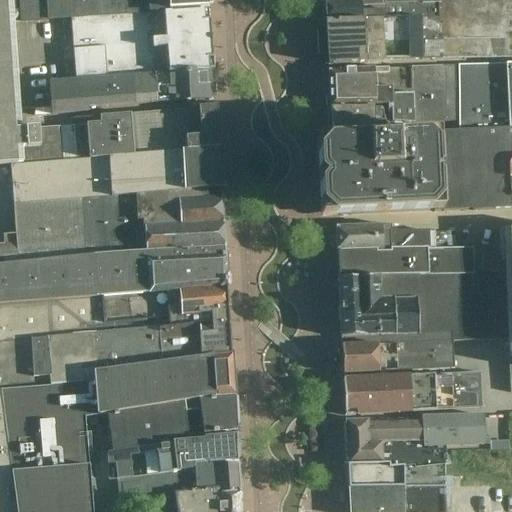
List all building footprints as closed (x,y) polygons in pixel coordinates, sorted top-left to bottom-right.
[(0,0),(0,13),(7,13),(20,12),(19,0),(0,0)] [(19,0),(20,12),(21,23),(50,21),(49,21),(71,20),(152,15),(152,13),(209,9),(211,9),(210,0),(19,0)] [(325,2),(325,3),(361,2),(361,8),(377,8),(378,6),(438,4),(438,0),(325,0),(325,2)] [(438,19),(511,18),(511,0),(438,0),(438,4),(438,19)] [(326,22),(438,19),(438,4),(378,6),(377,8),(361,8),(361,2),(325,3),(326,22)] [(71,20),(76,81),(166,74),(215,71),(209,9),(152,13),(152,15),(71,20)] [(12,166),(90,159),(87,126),(39,129),(39,128),(15,130),(7,13),(0,13),(0,165),(12,165),(12,166)] [(384,61),(511,59),(511,18),(438,19),(326,22),(326,23),(328,66),(366,64),(366,63),(385,62),(384,61)] [(511,65),(458,67),(459,132),(430,133),(429,135),(334,139),(335,151),(337,151),(339,217),(433,212),(433,213),(472,211),(472,213),(511,211),(511,65)] [(414,125),(414,124),(455,124),(455,66),(329,72),(330,98),(342,98),(343,92),(389,90),(389,95),(411,95),(412,125),(414,125)] [(89,109),(216,99),(215,71),(166,74),(76,81),(49,84),(51,108),(34,109),(35,117),(89,113),(89,109)] [(393,128),(393,131),(405,131),(405,125),(412,125),(411,95),(389,95),(389,90),(343,92),(342,98),(330,98),(331,111),(372,109),(384,110),(384,118),(393,128)] [(87,126),(90,159),(200,150),(219,148),(216,109),(100,118),(101,124),(87,125),(87,126)] [(332,138),(340,138),(374,137),(375,136),(393,135),(393,131),(393,128),(384,118),(384,110),(372,109),(331,111),(331,130),(332,130),(332,138)] [(219,149),(200,150),(90,159),(12,166),(15,215),(86,206),(222,194),(219,149)] [(224,222),(222,194),(86,206),(15,215),(16,234),(3,236),(4,246),(83,236),(84,232),(121,229),(224,222)] [(0,266),(73,259),(134,255),(225,248),(224,222),(121,229),(84,232),(83,236),(4,246),(0,246),(0,266)] [(487,241),(487,226),(463,226),(463,241),(487,241)] [(336,228),(337,229),(337,253),(376,252),(376,255),(389,255),(389,252),(429,250),(429,232),(391,233),(391,227),(336,228)] [(341,339),(341,347),(453,342),(508,340),(510,394),(511,393),(511,230),(503,231),(505,275),(486,276),(474,276),(467,276),(467,275),(465,275),(465,274),(394,276),(394,277),(376,277),(338,279),(341,339)] [(481,249),(473,249),(474,276),(486,276),(486,272),(504,272),(504,247),(481,248),(481,249)] [(0,305),(228,286),(225,248),(134,255),(73,259),(0,266),(0,305)] [(467,276),(474,276),(473,249),(429,250),(389,252),(389,255),(376,255),(376,252),(337,253),(338,275),(376,274),(376,277),(394,277),(394,276),(465,274),(465,275),(467,275),(467,276)] [(95,373),(232,355),(228,286),(0,305),(0,389),(1,389),(83,384),(96,382),(95,373)] [(454,369),(453,342),(341,347),(343,375),(454,369)] [(106,415),(234,398),(232,364),(232,355),(95,373),(96,382),(83,384),(1,389),(16,511),(92,511),(85,419),(106,415)] [(344,416),(482,409),(480,374),(343,381),(345,416),(344,416)] [(0,511),(15,511),(0,390),(0,511)] [(106,415),(112,455),(169,446),(168,441),(237,433),(237,432),(234,398),(106,415)] [(345,423),(346,446),(450,442),(450,447),(484,446),(483,416),(428,418),(424,421),(345,423)] [(108,481),(116,480),(170,474),(192,472),(196,468),(238,466),(237,438),(181,445),(169,453),(169,446),(112,455),(107,455),(108,481)] [(446,465),(446,447),(450,447),(450,442),(346,446),(347,466),(414,466),(445,465),(446,465)] [(349,489),(446,487),(445,465),(414,466),(347,466),(349,489)] [(170,474),(116,480),(120,502),(159,496),(159,497),(175,495),(218,490),(218,495),(240,493),(238,466),(196,468),(192,472),(170,474)] [(349,511),(445,511),(446,487),(349,489),(349,511)] [(240,511),(240,493),(218,495),(218,490),(175,495),(177,511),(240,511)] [(141,511),(161,509),(159,497),(159,496),(120,502),(121,511),(141,511)]
